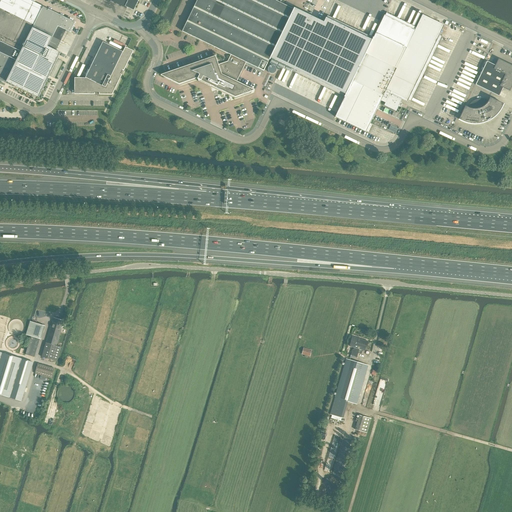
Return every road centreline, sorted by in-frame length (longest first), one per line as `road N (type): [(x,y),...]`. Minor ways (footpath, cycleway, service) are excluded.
road 1 (unclassified): [(511,296),(158,265),(0,286)]
road 2 (unclassified): [(511,125),(502,145),(486,151),(420,120),(383,150),(282,104),(254,138),(242,140),(152,98),(156,47),(141,26)]
road 3 (motorway): [(0,230),(394,261)]
road 4 (trunk): [(0,263),(106,254),(394,261)]
road 5 (motorway): [(511,225),(205,198)]
road 6 (motorway): [(205,198),(107,177),(0,168)]
road 7 (motorway): [(205,198),(0,187)]
road 8 (unclassified): [(0,95),(34,110),(48,106),(95,12)]
road 9 (track): [(377,413),(511,450)]
road 10 (track): [(358,408),(377,413),(348,511)]
